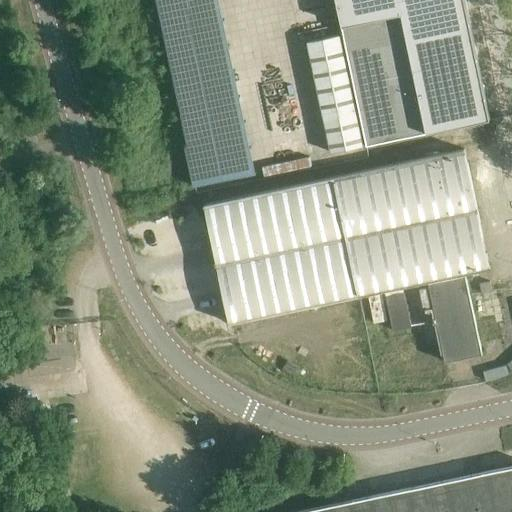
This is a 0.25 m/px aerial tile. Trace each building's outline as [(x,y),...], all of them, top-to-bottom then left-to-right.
[(158,0),(184,146),(192,145),(196,170),(209,167),(205,147),(217,145),(214,127),(236,124),(234,110),(246,108),(226,0),(158,0)] [(344,34),(308,43),(330,153),(490,119),(490,117),(486,101),(465,0),(399,0),(402,12),(383,17),(342,25),(344,34)] [(414,328),(406,286),(429,282),(446,361),(482,353),(466,274),(478,271),(479,274),(488,272),(488,269),(490,269),(465,149),(335,176),(360,296),(368,294),(374,324),(387,321),(381,292),(383,291),(391,332),(414,328)] [(230,324),(360,296),(335,176),(205,204),(230,324)] [(490,281),(480,283),(482,293),(492,291),(490,281)] [(511,511),(511,466),(296,511),(511,511)]
